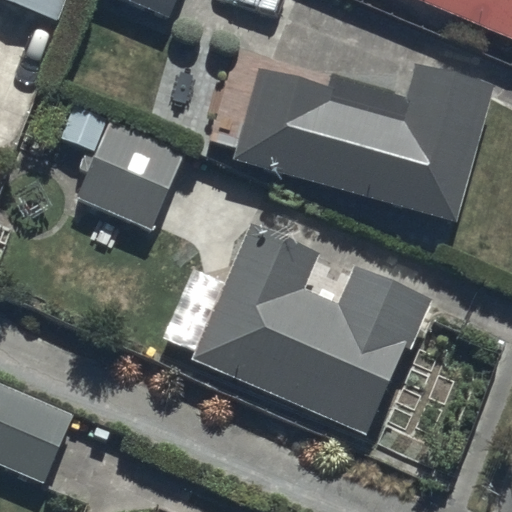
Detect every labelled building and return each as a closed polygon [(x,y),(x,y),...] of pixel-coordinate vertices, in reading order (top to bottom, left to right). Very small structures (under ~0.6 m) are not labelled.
[(0,0),(59,24),(68,0),(132,0),(170,15),(175,0),(0,0)] [(511,0),(417,0),(511,39),(511,0)] [(238,149),(235,161),(459,221),(495,85),(418,64),(409,101),(232,54),(209,141),(238,149)] [(184,153),(112,123),(81,195),(153,226),(184,153)] [(249,221),(190,360),(367,436),(405,347),(413,350),(435,297),(353,262),(337,301),(307,288),(322,252),(249,221)] [(0,383),(0,467),(45,485),(74,413),(0,383)]
